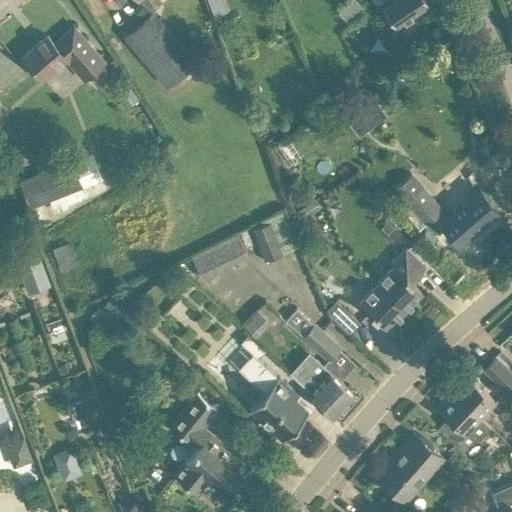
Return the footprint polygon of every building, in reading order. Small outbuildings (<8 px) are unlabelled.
[(142,0),(150,8),(159,0),(142,0)] [(222,0),(220,0),(210,4),(214,15),(227,10),(222,0)] [(355,0),(349,0),(345,4),(354,13),(361,6),(355,0)] [(387,0),(388,0),(381,5),(395,25),(404,20),(405,21),(413,15),(412,14),(429,2),(427,0),(387,0)] [(124,36),(167,85),(195,61),(152,11),(124,36)] [(41,77),(62,59),(65,56),(85,79),(105,62),(88,42),(73,24),(54,42),(47,34),(22,56),(41,77)] [(375,33),(388,51),(410,36),(403,27),(394,34),(388,24),(375,33)] [(130,87),(117,95),(124,106),(137,99),(130,87)] [(478,138),(487,130),(480,122),(471,130),(478,138)] [(101,179),(90,151),(19,179),(29,206),(101,179)] [(406,200),(399,206),(418,229),(443,208),(411,171),(394,186),(406,200)] [(452,211),(470,231),(497,208),(479,188),(478,188),(466,174),(455,183),(468,197),(452,211)] [(252,227),(264,259),(297,246),(283,211),(260,220),(262,223),(252,227)] [(380,225),(386,231),(395,223),(389,217),(380,225)] [(202,277),(249,254),(238,232),(191,255),(202,277)] [(52,247),(61,270),(77,264),(69,241),(52,247)] [(411,279),(425,265),(404,245),(389,262),(392,265),(377,281),(405,309),(423,291),(411,279)] [(13,254),(19,271),(41,262),(35,246),(13,254)] [(405,309),(377,281),(359,300),(370,311),(371,311),(388,327),(405,309)] [(99,308),(117,326),(129,313),(111,295),(99,308)] [(332,317),(349,333),(360,322),(342,305),(332,317)] [(285,319),(302,334),(328,358),(339,346),(313,322),(303,314),(296,307),(285,319)] [(265,390),(250,407),(283,436),(308,408),(295,396),(298,393),(258,357),(265,349),(248,333),(241,342),(252,352),(239,367),(265,390)] [(484,367),(507,389),(511,383),(511,371),(495,355),(484,367)] [(315,356),(296,377),(310,390),(308,392),(334,416),(355,393),(315,356)] [(64,362),(57,365),(60,372),(67,369),(64,362)] [(467,374),(452,390),(480,416),(495,400),(482,388),(467,374)] [(452,390),(437,406),(455,423),(446,434),(463,450),(476,437),(478,439),(490,426),(480,416),(452,390)] [(216,407),(197,391),(170,424),(197,446),(174,473),(183,480),(189,483),(192,484),(196,485),(204,476),(228,496),(250,469),(220,444),(222,442),(201,425),(216,407)] [(511,410),(511,407),(500,410),(502,418),(511,415),(511,410)] [(414,431),(394,454),(377,474),(405,499),(443,456),(414,431)] [(15,465),(32,459),(23,434),(6,440),(15,465)] [(65,478),(85,469),(73,442),(53,452),(65,478)] [(499,509),(497,511),(511,511),(511,482),(491,491),(499,509)] [(120,500),(124,511),(143,511),(136,494),(120,500)]
